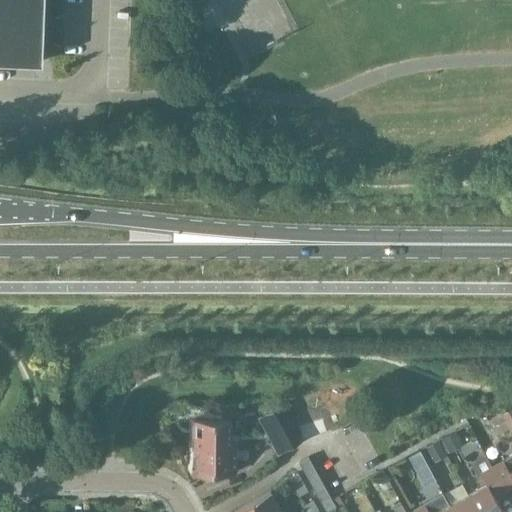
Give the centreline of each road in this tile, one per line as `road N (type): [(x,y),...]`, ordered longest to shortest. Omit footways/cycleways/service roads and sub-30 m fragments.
road 1 (primary): [(511,243),(216,239)]
road 2 (primary): [(216,239),(123,219),(0,211)]
road 3 (primary): [(0,251),(128,251),(216,239)]
road 4 (residential): [(0,477),(155,482),(185,511)]
